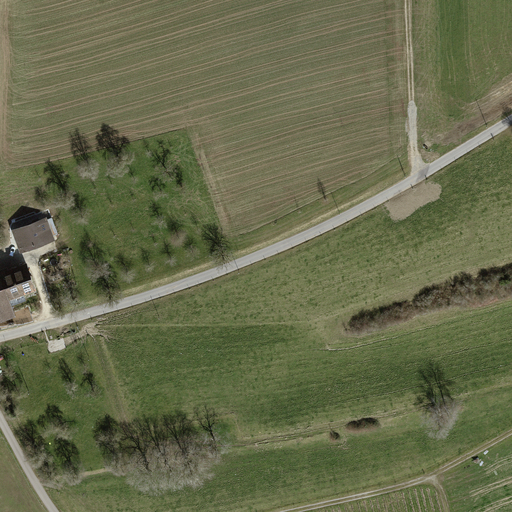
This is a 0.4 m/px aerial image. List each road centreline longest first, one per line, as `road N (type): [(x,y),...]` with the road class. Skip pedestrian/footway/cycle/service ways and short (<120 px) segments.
road 1 (unclassified): [(0,339),(159,293),(304,237),(511,119)]
road 2 (track): [(280,511),(430,474),(511,428)]
